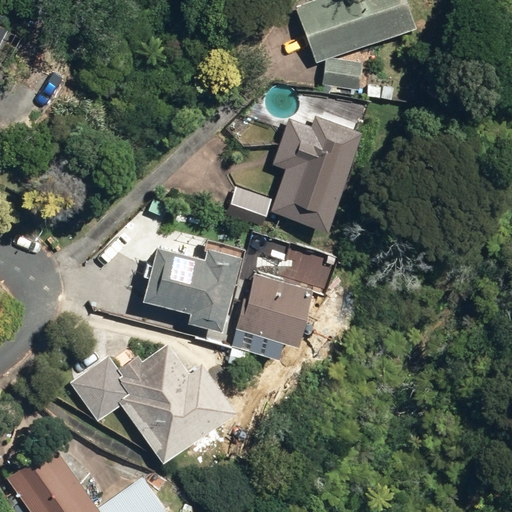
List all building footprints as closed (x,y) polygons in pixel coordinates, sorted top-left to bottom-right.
[(417,0),(299,0),(297,1),(318,57),(424,18),(417,0)] [(0,39),(10,20),(0,15),(0,39)] [(275,202),(335,221),(366,125),(319,110),(316,119),(293,112),(277,160),(287,163),(275,202)] [(276,192),(237,181),(227,216),(266,227),(276,192)] [(191,313),(227,323),(248,249),(212,239),(209,249),(162,236),(147,292),(193,304),(191,313)] [(319,283),(260,275),(253,324),(312,332),(319,283)] [(125,401),(165,456),(238,403),(205,357),(192,367),(166,332),(121,364),(112,350),(74,378),(102,417),(125,401)] [(10,471),(41,511),(114,511),(57,436),(10,471)]
